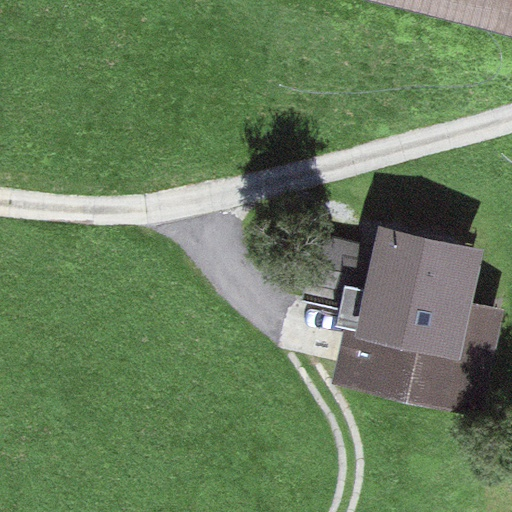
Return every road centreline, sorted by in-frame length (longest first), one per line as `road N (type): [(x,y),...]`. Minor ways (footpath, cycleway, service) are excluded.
road 1 (track): [(0,205),(198,207),(511,118)]
road 2 (track): [(339,511),(348,424),(198,207)]
